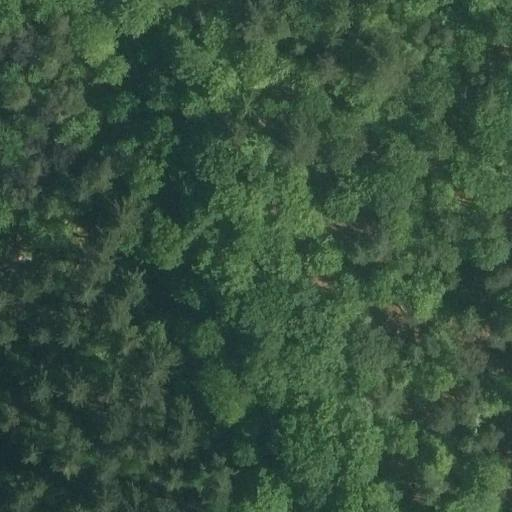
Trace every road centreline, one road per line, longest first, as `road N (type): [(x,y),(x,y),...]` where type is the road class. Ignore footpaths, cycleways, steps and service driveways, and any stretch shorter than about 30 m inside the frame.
road 1 (primary): [(305,511),(109,0)]
road 2 (track): [(167,150),(206,135),(426,0)]
